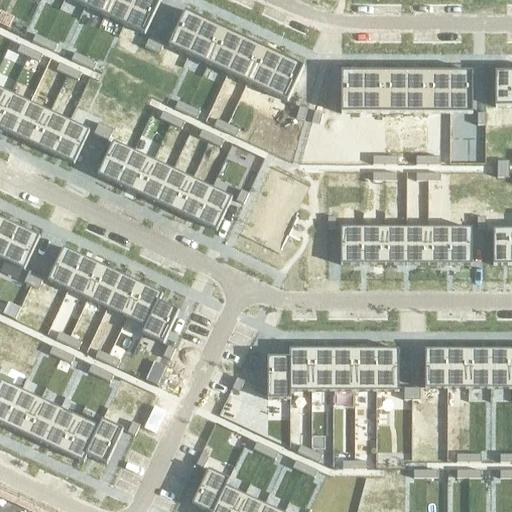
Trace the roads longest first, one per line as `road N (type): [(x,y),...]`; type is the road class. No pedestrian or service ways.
road 1 (residential): [(0,173),(280,313),(511,311)]
road 2 (residential): [(282,0),(333,23),(511,24)]
